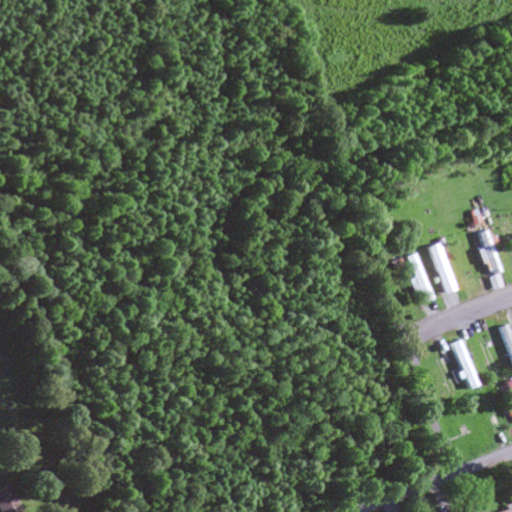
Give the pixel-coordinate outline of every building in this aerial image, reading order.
[(499,270),(483,230),(473,234),(489,274),(499,270)] [(450,293),(438,245),(428,248),(441,295),(450,293)] [(430,300),(413,254),(403,258),(421,304),(430,300)] [(509,337),(504,325),(495,329),(511,367),(511,346),(508,337),(509,337)] [(448,344),(464,391),(474,388),(458,341),(448,344)] [(0,511),(15,511),(3,486),(0,487),(0,511)]
